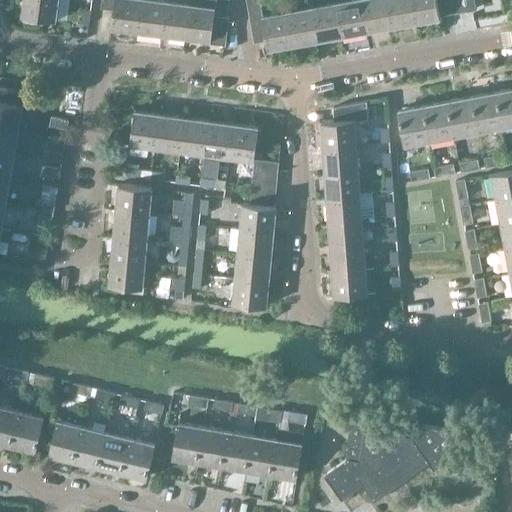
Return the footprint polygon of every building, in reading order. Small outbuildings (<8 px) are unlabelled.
[(23,0),(22,15),(55,19),(57,0),(23,0)] [(101,0),(101,7),(114,9),(114,0),(101,0)] [(114,0),(114,9),(111,27),(136,30),(140,0),(114,0)] [(164,0),(140,0),(136,30),(161,33),(165,0),(164,0)] [(165,0),(161,33),(186,36),(190,3),(165,0)] [(190,0),(190,3),(186,36),(211,39),(210,42),(225,44),(227,30),(229,17),(226,17),(214,15),(215,0),(190,0)] [(215,0),(214,15),(226,17),(228,0),(215,0)] [(259,0),(246,0),(250,20),(263,17),(262,16),(259,0)] [(360,0),(347,0),(336,2),(341,34),(366,30),(360,0)] [(385,0),(360,0),(366,30),(391,25),(385,0)] [(411,0),(385,0),(391,25),(415,21),(411,0)] [(411,0),(415,21),(439,16),(439,15),(436,0),(411,0)] [(449,0),(436,0),(439,15),(451,13),(449,0)] [(460,0),(449,0),(451,13),(463,11),(460,0)] [(336,2),(311,7),(317,39),(341,34),(336,2)] [(311,7),(286,11),(293,43),(317,39),(311,7)] [(89,24),(91,9),(83,8),(81,23),(89,24)] [(286,11),(262,16),(263,17),(267,40),(268,48),(293,43),(286,11)] [(263,17),(250,20),(254,42),(267,40),(263,17)] [(511,88),(497,91),(503,125),(511,122),(511,88)] [(478,129),(503,125),(497,91),(472,96),(478,129)] [(472,96),(447,101),(453,134),(478,129),(472,96)] [(0,100),(0,125),(17,129),(21,104),(0,100)] [(368,118),(366,100),(333,106),(334,119),(320,120),(322,145),(355,142),(354,119),(368,118)] [(429,138),(453,134),(447,101),(423,105),(429,138)] [(423,105),(398,110),(404,143),(429,138),(423,105)] [(130,144),(155,146),(159,114),(134,111),(130,144)] [(184,117),(159,114),(155,146),(180,149),(184,117)] [(69,119),(51,116),(49,125),(67,128),(69,119)] [(180,149),(205,152),(208,119),(184,117),(180,149)] [(205,152),(230,155),(233,122),(208,119),(205,152)] [(258,125),(233,122),(230,155),(255,158),(258,125)] [(17,129),(0,125),(0,150),(13,153),(17,129)] [(390,141),(389,127),(380,128),(381,141),(390,141)] [(357,167),(355,142),(322,145),(324,170),(357,167)] [(0,175),(9,178),(13,153),(0,150),(0,175)] [(62,152),(45,150),(43,159),(61,162),(62,152)] [(392,166),(391,151),(382,152),(383,166),(392,166)] [(485,166),(504,163),(502,154),(484,157),(485,166)] [(278,161),(255,158),(254,166),(278,168),(278,161)] [(479,168),(478,158),(459,162),(461,171),(479,168)] [(436,176),(455,172),(453,163),(435,166),(436,176)] [(41,174),(58,177),(59,168),(42,165),(41,174)] [(278,168),(254,166),(252,178),(276,180),(278,168)] [(141,169),(127,167),(126,175),(140,177),(141,169)] [(326,195),(359,192),(357,167),(324,170),(326,195)] [(411,180),(430,177),(428,167),(410,171),(411,180)] [(166,170),(153,169),(153,170),(152,170),(151,178),(165,180),(166,170)] [(511,169),(492,173),(496,198),(511,194),(511,169)] [(191,175),(177,173),(176,182),(190,184),(191,175)] [(0,175),(0,201),(5,202),(9,178),(0,175)] [(393,190),(392,176),(384,177),(385,191),(393,190)] [(200,185),(214,187),(215,178),(201,177),(200,185)] [(275,192),(276,180),(252,178),(251,190),(275,192)] [(458,199),(468,197),(465,178),(455,180),(458,199)] [(118,183),(116,208),(149,211),(151,186),(118,183)] [(251,190),(250,201),(273,204),(275,192),(251,190)] [(361,217),(359,192),(326,195),(327,219),(361,217)] [(201,193),(199,213),(208,214),(210,194),(201,193)] [(511,194),(496,198),(501,223),(511,220),(511,194)] [(37,198),(35,207),(52,211),(54,201),(37,198)] [(191,216),(193,201),(184,201),(183,215),(191,216)] [(273,204),(250,201),(244,201),(241,226),(274,229),(276,205),(273,204)] [(395,215),(394,201),(386,201),(387,215),(395,215)] [(469,203),(460,205),(463,224),(473,222),(469,203)] [(116,208),(114,233),(147,236),(149,211),(116,208)] [(51,218),(34,215),(33,224),(50,227),(51,218)] [(327,219),(329,244),(363,241),(361,217),(327,219)] [(511,220),(501,223),(505,247),(511,245),(511,220)] [(197,238),(205,239),(207,225),(198,224),(197,238)] [(189,241),(191,226),(182,226),(181,240),(189,241)] [(271,254),(274,229),(241,226),(238,251),(271,254)] [(389,241),(397,240),(396,226),(387,226),(389,241)] [(478,246),(474,228),(465,230),(468,248),(478,246)] [(144,261),(147,236),(114,233),(111,258),(144,261)] [(329,244),(331,269),(364,266),(363,241),(329,244)] [(44,260),(46,251),(28,248),(27,257),(44,260)] [(203,263),(204,249),(196,248),(195,262),(203,263)] [(187,265),(188,251),(180,250),(178,264),(187,265)] [(389,251),(390,265),(399,264),(398,250),(389,251)] [(238,251),(235,276),(268,279),(271,254),(238,251)] [(469,254),(473,272),(482,271),(479,252),(469,254)] [(142,286),(144,261),(111,258),(109,283),(142,286)] [(375,304),(374,290),(366,291),(364,266),(331,269),(333,294),(350,293),(351,306),(375,304)] [(193,286),(200,287),(202,273),(194,272),(193,286)] [(184,290),(186,276),(177,275),(176,289),(184,290)] [(235,276),(233,300),(265,304),(268,279),(235,276)] [(401,290),(400,276),(391,276),(392,291),(401,290)] [(474,279),(477,297),(487,295),(483,277),(474,279)] [(491,319),(489,307),(488,301),(478,302),(482,321),(491,319)] [(29,371),(10,366),(8,376),(26,380),(29,371)] [(53,377),(36,373),(33,382),(51,386),(53,377)] [(91,386),(73,382),(71,391),(89,395),(91,386)] [(95,397),(109,400),(113,402),(116,392),(97,387),(95,397)] [(140,398),(121,393),(119,403),(137,407),(140,398)] [(189,403),(207,406),(208,397),(190,394),(189,403)] [(213,407),(231,411),(233,401),(215,398),(213,407)] [(162,413),(164,404),(146,400),(144,409),(162,413)] [(257,405),(239,402),(237,412),(256,415),(257,405)] [(19,411),(0,405),(0,442),(11,445),(19,411)] [(281,419),(282,409),(264,406),(262,416),(281,419)] [(287,420),(305,423),(307,413),(288,410),(287,420)] [(35,451),(44,417),(19,411),(11,445),(35,451)] [(399,420),(353,413),(345,459),(324,475),(342,499),(362,483),(375,501),(428,462),(434,469),(441,463),(454,482),(479,463),(453,429),(420,424),(418,436),(397,433),(399,420)] [(49,454),(73,460),(81,426),(57,420),(49,454)] [(203,427),(178,423),(173,457),(197,461),(203,427)] [(106,432),(81,426),(73,460),(98,466),(106,432)] [(197,461),(222,465),(228,431),(203,427),(197,461)] [(222,465),(246,469),(252,435),(228,431),(222,465)] [(98,466),(122,472),(130,438),(106,432),(98,466)] [(246,469),(271,473),(277,439),(252,435),(246,469)] [(146,478),(154,444),(130,438),(122,472),(146,478)] [(301,443),(277,439),(271,473),(296,478),(301,443)] [(482,446),(483,454),(492,453),(491,445),(482,446)]
